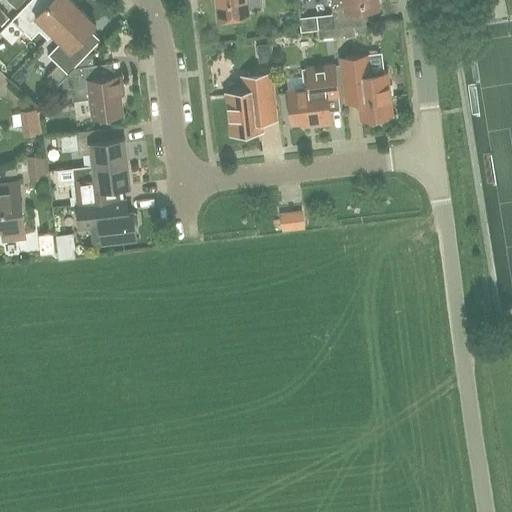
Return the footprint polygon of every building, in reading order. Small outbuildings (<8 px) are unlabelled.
[(48,39),(53,33),(78,8),(70,0),(50,0),(40,11),(30,1),(12,20),(31,39),(39,31),(48,39)] [(248,15),(246,0),(216,0),(219,19),(248,15)] [(377,0),(330,0),(334,28),(334,29),(336,29),(354,27),(355,27),(353,11),(379,7),(377,0)] [(61,42),(48,55),(56,64),(67,74),(68,74),(74,68),(86,55),(76,45),(90,31),(96,25),(78,8),(53,33),(61,42)] [(301,32),(318,30),(316,16),(299,17),(301,32)] [(355,36),(355,35),(354,27),(336,29),(337,38),(355,36)] [(337,38),(336,29),(334,29),(334,28),(318,30),(319,40),(337,38)] [(342,59),(345,84),(343,84),(345,104),(360,102),(362,119),(392,115),(387,73),(370,75),(367,56),(342,59)] [(96,65),(74,68),(68,74),(67,74),(57,84),(65,92),(72,91),(73,100),(91,98),(94,118),(122,114),(119,95),(122,95),(120,76),(98,79),(96,65)] [(305,69),(302,72),(304,87),(288,89),(292,123),(305,121),(305,125),(330,122),(326,91),(337,90),(335,65),(305,69)] [(261,130),(260,123),(278,120),(276,102),(273,102),(270,74),(244,77),(245,91),(228,93),(232,134),(261,130)] [(40,113),(23,113),(23,140),(40,140),(40,113)] [(78,117),(61,119),(62,129),(79,127),(78,117)] [(94,166),(127,162),(124,138),(98,141),(97,129),(76,132),(79,155),(92,154),(94,165),(94,166)] [(44,154),(27,156),(29,180),(47,179),(44,154)] [(79,204),(105,201),(108,201),(123,199),(122,187),(130,186),(127,162),(94,166),(94,165),(72,168),(74,181),(82,180),(83,190),(77,191),(79,204)] [(0,230),(0,231),(2,242),(25,239),(19,184),(0,186),(0,230)] [(123,199),(108,201),(105,201),(79,204),(77,204),(80,229),(94,227),(96,242),(136,238),(134,223),(137,222),(138,220),(137,211),(135,210),(133,210),(133,209),(128,210),(127,199),(123,199)]
